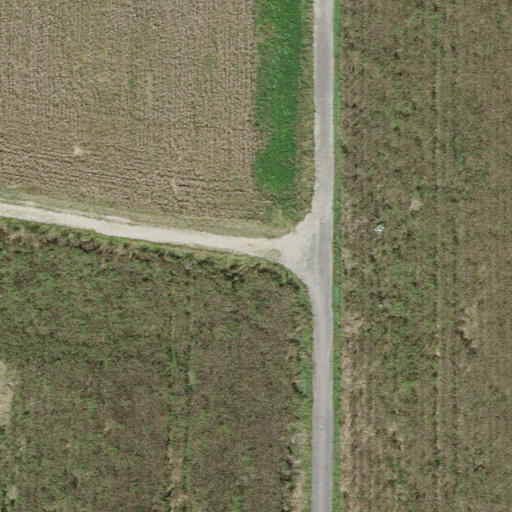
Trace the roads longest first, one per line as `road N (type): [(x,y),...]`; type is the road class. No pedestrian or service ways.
road 1 (track): [(318,511),(319,0)]
road 2 (track): [(319,260),(0,203)]
